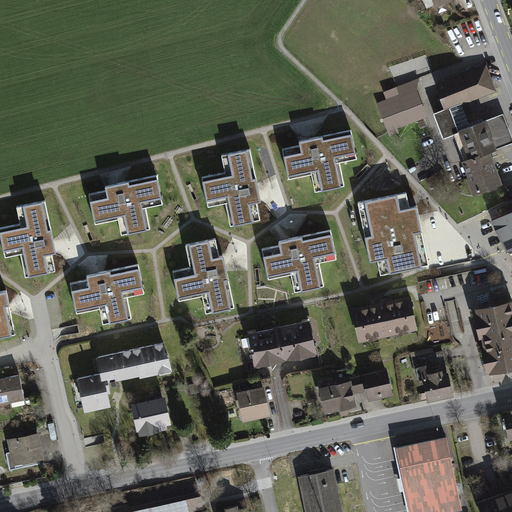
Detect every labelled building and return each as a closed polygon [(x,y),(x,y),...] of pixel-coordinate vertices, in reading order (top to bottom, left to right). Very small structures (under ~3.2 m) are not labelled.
[(500,182),(488,152),(491,151),(490,150),(495,149),(484,121),(470,126),(458,130),(450,107),(461,103),(475,97),(474,94),(493,87),(485,67),(437,85),(445,108),(433,112),(443,138),(454,133),(476,191),(500,182)] [(417,92),(418,80),(397,87),(401,95),(378,104),(388,130),(425,116),(421,103),(417,92)] [(458,130),(470,126),(461,103),(450,107),(458,130)] [(511,136),(503,113),(484,121),(495,149),(511,141),(511,136)] [(351,130),(299,140),(300,145),(283,148),(289,178),(311,173),(315,191),(344,185),(339,162),(357,158),(351,130)] [(250,148),(221,154),(225,172),(202,177),(208,206),(225,202),(230,225),(260,219),(256,201),(261,200),(250,148)] [(431,185),(445,175),(441,170),(428,180),(431,185)] [(162,203),(156,175),(105,186),(106,190),(88,193),(95,224),(118,219),(121,234),(150,228),(145,207),(162,203)] [(406,192),(358,202),(370,260),(377,259),(380,274),(429,264),(417,205),(409,207),(406,192)] [(56,251),(45,200),(17,206),(20,223),(0,227),(0,232),(5,256),(20,253),(25,276),(55,270),(52,252),(56,251)] [(511,210),(492,220),(506,249),(511,246),(511,210)] [(337,257),(331,230),(278,241),(279,245),(262,248),(268,278),(291,273),(295,291),(324,285),(319,261),(337,257)] [(215,238),(185,244),(190,267),(173,271),(179,300),(202,295),(206,313),(234,307),(223,255),(219,256),(215,238)] [(144,292),(138,264),(87,274),(88,279),(70,283),(76,312),(100,308),(103,323),(131,317),(127,295),(144,292)] [(507,290),(505,284),(490,287),(491,293),(507,290)] [(6,290),(0,291),(0,336),(15,333),(6,290)] [(493,306),(478,309),(492,370),(511,365),(511,310),(510,302),(509,302),(507,291),(491,294),(493,306)] [(409,298),(354,310),(355,314),(353,314),(354,320),(356,319),(360,338),(415,327),(411,308),(413,307),(412,301),(410,302),(409,298)] [(250,337),(242,339),(243,346),(245,347),(251,346),(251,347),(250,349),(252,350),(252,352),(254,352),(256,361),(272,358),(273,360),(299,355),(298,352),(315,349),(309,323),(303,324),(303,322),(279,327),(279,328),(273,330),(273,329),(256,332),(256,334),(250,335),(250,337)] [(163,343),(98,357),(99,358),(101,358),(103,368),(101,369),(102,373),(94,374),(93,376),(91,375),(78,378),(79,379),(81,379),(83,389),(81,389),(85,409),(109,404),(104,380),(106,377),(130,372),(128,365),(134,363),(135,367),(139,366),(141,375),(159,371),(159,368),(169,366),(170,368),(171,368),(168,355),(165,351),(163,343)] [(415,364),(416,367),(435,363),(439,366),(441,374),(447,373),(442,351),(426,355),(428,361),(415,364)] [(415,364),(428,361),(426,355),(413,358),(415,364)] [(419,379),(424,378),(429,397),(451,392),(447,373),(441,374),(439,366),(435,363),(416,367),(419,379)] [(385,370),(365,375),(370,396),(391,391),(385,370)] [(19,375),(0,378),(0,388),(2,399),(11,397),(13,406),(25,403),(23,398),(24,398),(19,375)] [(322,388),(321,388),(326,410),(354,404),(349,381),(331,386),(330,381),(321,383),(322,388)] [(190,393),(201,391),(199,382),(188,384),(190,393)] [(261,390),(242,394),(245,412),(254,410),(255,413),(266,411),(261,390)] [(161,399),(137,405),(142,429),(154,426),(155,429),(165,427),(164,420),(165,420),(161,399)] [(18,438),(10,440),(13,452),(17,451),(18,460),(21,459),(23,466),(40,462),(39,455),(42,455),(37,434),(26,437),(25,433),(17,435),(18,438)] [(446,437),(397,447),(400,458),(408,499),(410,511),(440,511),(461,508),(446,437)] [(341,511),(332,469),(299,476),(306,511),(341,511)] [(511,511),(511,489),(481,501),(485,511),(481,511),(511,511)] [(200,494),(188,497),(191,510),(203,508),(200,494)] [(188,497),(117,511),(183,511),(191,510),(188,497)]
